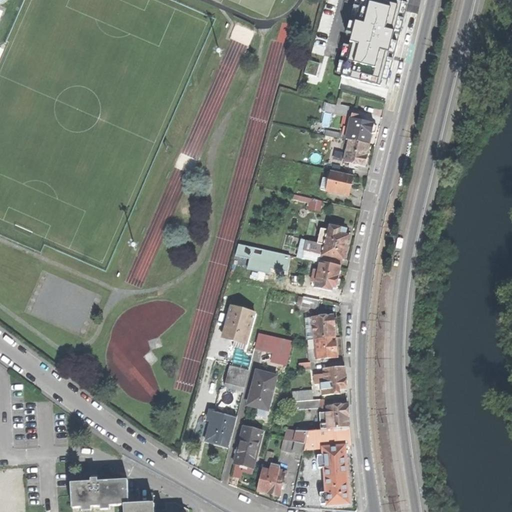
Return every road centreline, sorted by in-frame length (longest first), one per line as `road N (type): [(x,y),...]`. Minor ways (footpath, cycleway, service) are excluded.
road 1 (primary): [(417,511),(399,381),(404,282),(470,0)]
road 2 (primary): [(431,0),(364,304),(362,391),(375,511)]
road 3 (residential): [(0,345),(163,464),(265,511)]
